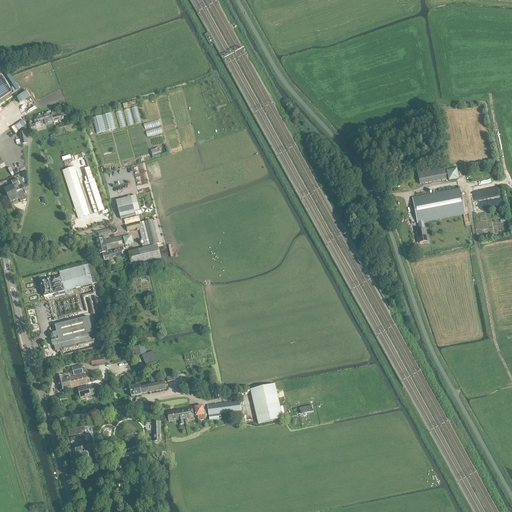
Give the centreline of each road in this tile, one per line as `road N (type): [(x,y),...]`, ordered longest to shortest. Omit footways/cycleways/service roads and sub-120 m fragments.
road 1 (track): [(185,0),(466,511)]
road 2 (unclassified): [(237,0),(282,79),(373,183),(427,340),(511,495)]
road 3 (tertiary): [(75,511),(0,237)]
road 4 (track): [(511,379),(496,346),(469,192)]
road 5 (track): [(462,183),(430,0)]
road 6 (track): [(379,197),(462,183),(469,192),(511,188)]
road 7 (track): [(450,101),(491,98),(511,188)]
